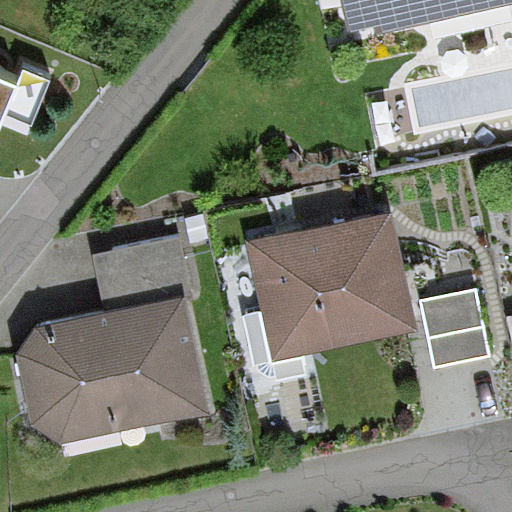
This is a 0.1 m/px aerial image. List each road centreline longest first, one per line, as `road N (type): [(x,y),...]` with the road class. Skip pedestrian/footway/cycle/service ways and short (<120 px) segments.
road 1 (residential): [(226,0),(0,282)]
road 2 (residential): [(193,511),(386,467),(482,480),(510,511)]
